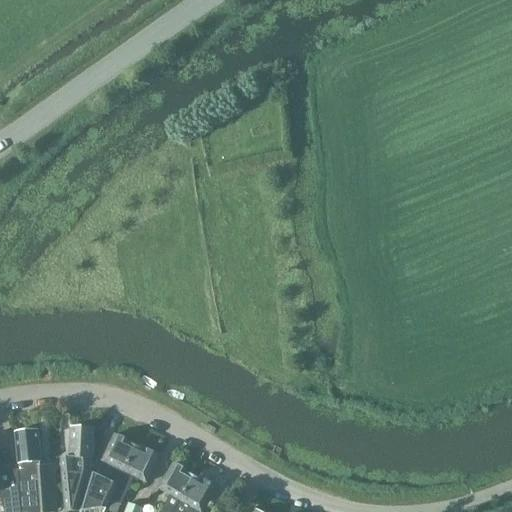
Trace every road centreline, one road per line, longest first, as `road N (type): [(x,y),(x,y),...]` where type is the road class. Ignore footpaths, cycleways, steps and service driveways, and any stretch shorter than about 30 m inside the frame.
road 1 (unclassified): [(375,511),(279,489),(124,400),(78,392),(0,400)]
road 2 (tertiary): [(0,141),(203,0)]
